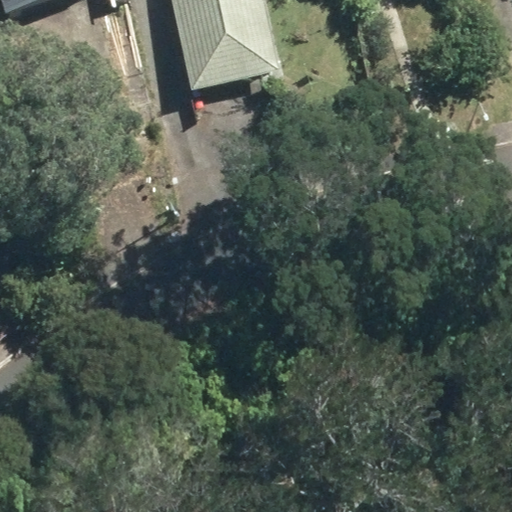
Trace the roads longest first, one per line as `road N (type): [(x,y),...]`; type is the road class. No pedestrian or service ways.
road 1 (residential): [(0,390),(84,320),(265,235),(511,185)]
road 2 (residential): [(511,413),(398,433),(223,511)]
